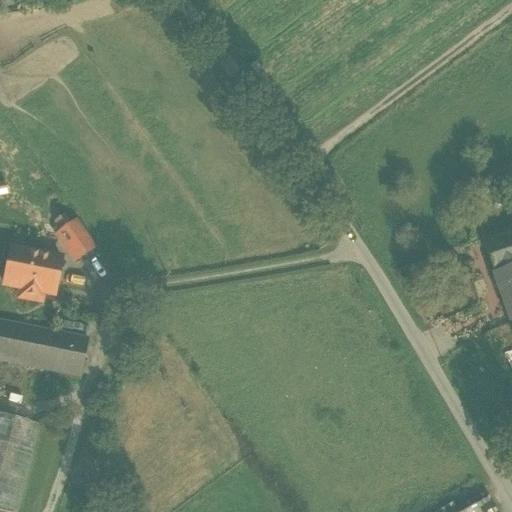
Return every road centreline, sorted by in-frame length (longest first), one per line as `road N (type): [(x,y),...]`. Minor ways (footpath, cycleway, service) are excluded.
road 1 (unclassified): [(179,0),(394,303),(511,505)]
road 2 (track): [(511,7),(303,168)]
